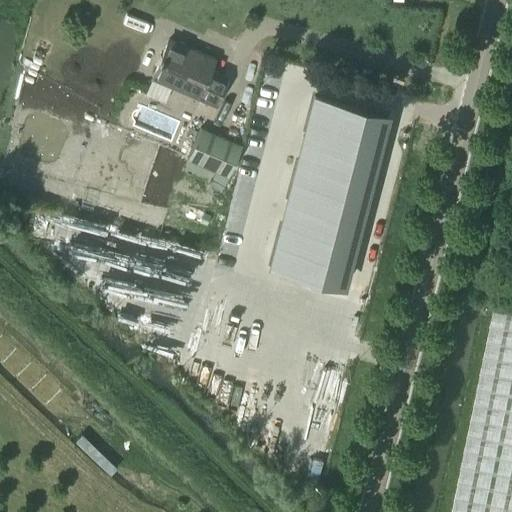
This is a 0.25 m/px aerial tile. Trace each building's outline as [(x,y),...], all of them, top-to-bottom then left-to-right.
[(215,105),(225,81),(207,74),(213,60),(167,40),(151,77),(215,105)] [(314,96),(270,265),(343,284),(387,115),(314,96)] [(253,123),(226,254),(267,262),(294,132),(253,123)] [(241,146),(201,128),(187,158),(228,175),(241,146)] [(160,293),(169,251),(90,235),(81,278),(160,293)] [(511,511),(511,310),(494,307),(451,511),(511,511)]
